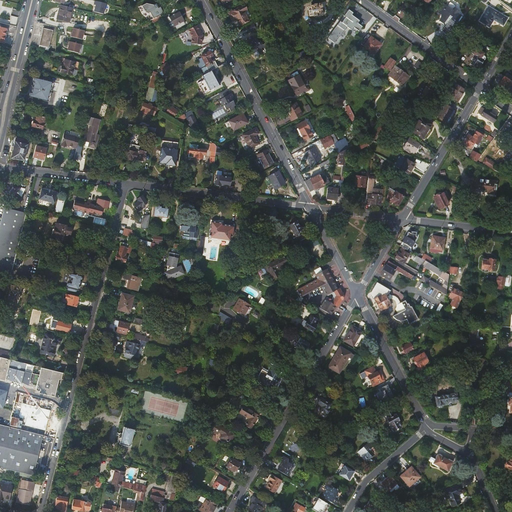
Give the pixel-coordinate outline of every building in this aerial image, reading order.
[(105,3),(94,0),(93,4),(95,4),(93,11),(103,13),(105,3)] [(149,12),(152,19),(159,15),(163,13),(159,7),(157,8),(155,5),(153,6),(152,4),(144,3),(140,6),(143,13),(147,13),(149,12)] [(68,22),(72,7),(66,6),(59,4),(56,19),(68,22)] [(239,6),(226,13),(230,21),(234,19),(237,25),(247,20),(241,11),(244,9),(241,4),(239,6)] [(310,6),(310,10),(308,10),(308,15),(321,14),(321,5),(310,6)] [(507,18),(487,6),(479,21),(489,27),(493,20),(503,26),(507,18)] [(173,28),(182,23),(183,23),(175,8),(168,12),(171,16),(167,18),(172,28),(173,28)] [(353,12),(348,8),(343,15),(345,16),(341,21),(339,20),(327,37),(333,41),(338,36),(346,26),(350,29),(352,26),(358,30),(362,26),(357,22),(359,20),(356,17),(355,18),(352,16),(353,15),(351,14),(353,12)] [(433,29),(437,32),(438,31),(440,33),(440,34),(437,38),(443,42),(455,24),(452,21),(453,19),(449,16),(447,17),(442,13),(441,15),(439,13),(434,20),(437,22),(436,23),(436,25),(433,29)] [(250,32),(257,29),(253,22),(246,26),(250,32)] [(466,25),(463,31),(469,35),(473,29),(466,25)] [(201,36),(196,26),(187,30),(191,37),(190,44),(200,45),(201,36)] [(42,28),(37,48),(48,50),(53,30),(42,28)] [(84,31),(73,28),(71,37),(82,39),(84,31)] [(252,35),(246,39),(249,45),(248,45),(253,54),(259,51),(260,52),(264,50),(259,40),(257,41),(256,41),(255,41),(252,35)] [(365,36),(360,43),(372,52),(373,51),(375,52),(381,44),(370,36),(368,38),(365,36)] [(80,44),(70,41),(67,50),(78,53),(80,44)] [(306,61),(307,63),(309,62),(308,60),(308,59),(302,46),(300,46),(301,49),(299,50),(305,61),(306,61)] [(476,47),(472,53),(476,55),(470,63),(474,66),(475,65),(478,67),(485,58),(485,56),(483,54),(484,52),(476,47)] [(216,68),(214,62),(211,64),(208,58),(211,57),(208,52),(200,57),(205,66),(200,70),(203,75),(212,70),(216,68)] [(389,63),(386,67),(389,70),(395,62),(390,57),(387,61),(389,63)] [(78,62),(63,58),(61,64),(59,63),(57,71),(75,76),(78,62)] [(418,60),(414,66),(419,71),(424,65),(418,60)] [(94,69),(96,70),(98,63),(90,61),(89,66),(95,68),(94,69)] [(311,64),(310,62),(309,62),(307,63),(301,66),(294,70),(295,72),(311,64)] [(166,63),(160,66),(158,71),(160,70),(167,66),(168,66),(166,63)] [(170,71),(167,66),(160,70),(163,75),(170,71)] [(395,66),(388,75),(399,83),(401,82),(402,83),(407,77),(405,76),(406,74),(395,66)] [(214,73),(212,70),(203,75),(200,76),(203,80),(197,84),(204,96),(213,91),(212,89),(219,85),(213,74),(214,73)] [(510,82),(505,77),(501,74),(496,81),(511,92),(511,80),(510,82)] [(47,100),(52,81),(33,76),(32,81),(33,81),(31,91),(29,91),(28,96),(47,100)] [(301,94),(303,93),(302,91),(305,90),(303,85),(305,84),(303,79),(302,80),(300,81),(298,77),(298,76),(288,81),(295,95),(300,93),(301,94)] [(429,81),(420,96),(427,101),(430,96),(428,94),(434,85),(429,81)] [(464,90),(455,84),(448,96),(457,102),(464,90)] [(407,91),(404,96),(410,100),(413,96),(407,91)] [(225,92),(217,96),(219,100),(218,100),(220,105),(222,104),(225,110),(227,108),(229,112),(234,110),(232,107),(234,106),(232,101),(231,102),(230,100),(232,99),(232,97),(231,94),(227,96),(225,92)] [(292,120),(304,115),(297,101),(285,107),(292,120)] [(150,107),(151,104),(150,103),(149,103),(144,102),(144,104),(143,103),(140,113),(150,116),(150,113),(154,114),(155,109),(150,107)] [(453,109),(443,104),(437,116),(446,121),(453,109)] [(478,113),(488,119),(489,118),(492,120),(495,115),(490,112),(492,108),(486,105),(484,109),(482,107),(478,113)] [(169,106),(164,112),(173,118),(177,111),(169,106)] [(45,117),(37,114),(35,121),(33,120),(31,121),(30,123),(32,125),(42,128),(45,117)] [(242,115),(225,124),(228,131),(231,129),(233,131),(244,125),(242,120),(244,119),(242,115)] [(193,128),(198,126),(193,116),(188,118),(193,128)] [(420,116),(411,131),(423,138),(432,123),(420,116)] [(96,148),(97,143),(93,142),(98,126),(96,126),(98,119),(88,117),(86,123),(90,124),(86,140),(89,141),(88,146),(96,148)] [(303,140),(308,137),(305,131),(308,129),(304,120),(296,125),(303,140)] [(382,123),(370,138),(373,140),(384,125),(382,123)] [(256,128),(243,135),(250,148),(259,143),(255,135),(258,133),(256,128)] [(468,134),(463,143),(471,148),(473,144),(475,145),(482,135),(476,131),(472,137),(468,134)] [(67,146),(67,145),(70,145),(73,146),(73,147),(76,147),(77,144),(79,137),(64,133),(61,145),(67,146)] [(318,141),(322,149),(336,141),(333,134),(318,141)] [(24,159),(29,139),(15,136),(10,156),(24,159)] [(419,144),(409,137),(402,148),(406,151),(407,149),(414,153),(419,144)] [(177,142),(161,140),(158,166),(175,168),(177,142)] [(365,142),(357,146),(360,151),(368,146),(365,142)] [(129,150),(126,158),(132,160),(133,158),(144,160),(146,154),(145,154),(146,152),(145,152),(146,146),(141,145),(140,146),(130,144),(129,150)] [(190,145),(189,148),(188,153),(193,154),(192,158),(196,158),(196,161),(200,161),(202,150),(197,149),(197,145),(190,145)] [(47,148),(37,146),(34,156),(44,159),(47,148)] [(309,165),(319,160),(315,152),(313,148),(303,153),(309,165)] [(480,154),(474,150),(470,156),(477,160),(480,154)] [(273,164),(271,159),(270,159),(265,151),(256,155),(264,169),(273,164)] [(483,162),(494,169),(497,164),(486,157),(483,162)] [(407,158),(400,169),(409,174),(415,164),(407,158)] [(277,188),(282,186),(285,184),(278,171),(270,176),(277,188)] [(220,184),(229,185),(229,178),(230,173),(221,172),(221,176),(216,175),(214,184),(220,185),(220,184)] [(309,179),(304,181),(307,187),(309,192),(314,189),(315,191),(320,188),(319,186),(328,181),(326,176),(320,179),(318,174),(309,179)] [(366,176),(356,175),(354,186),(365,187),(366,176)] [(496,193),(496,191),(497,180),(473,177),(472,189),(488,191),(488,193),(496,193)] [(365,203),(370,203),(379,204),(380,195),(381,195),(381,189),(372,188),(373,179),(368,178),(365,203)] [(8,185),(3,192),(10,199),(14,195),(18,199),(24,192),(20,188),(20,189),(11,180),(7,184),(8,185)] [(327,197),(337,198),(338,188),(328,187),(327,197)] [(39,199),(44,200),(44,202),(48,203),(50,202),(54,203),(57,192),(52,191),(52,190),(47,189),(47,190),(42,188),(39,199)] [(397,192),(388,188),(386,200),(389,200),(389,201),(397,205),(403,193),(398,190),(397,192)] [(444,195),(443,192),(434,196),(440,208),(449,204),(447,201),(451,200),(447,193),(444,195)] [(140,207),(141,209),(144,206),(143,205),(146,203),(141,196),(137,199),(138,201),(133,205),(137,210),(140,207)] [(92,205),(87,204),(75,201),(72,209),(75,210),(74,214),(75,215),(82,217),(83,216),(84,213),(101,217),(102,212),(103,209),(103,208),(107,209),(109,202),(98,199),(96,206),(92,205)] [(162,208),(162,206),(154,205),(152,217),(168,218),(169,209),(162,208)] [(0,267),(12,271),(17,248),(26,214),(3,209),(0,222),(0,267)] [(148,229),(149,214),(143,216),(141,228),(148,229)] [(182,220),(181,229),(184,229),(183,237),(197,239),(198,228),(195,228),(196,220),(193,220),(192,221),(182,220)] [(295,237),(293,238),(296,243),(306,238),(304,233),(304,232),(302,228),(300,228),(296,221),(289,225),(295,237)] [(211,223),(209,239),(215,240),(215,238),(229,240),(230,234),(232,234),(233,227),(220,225),(221,224),(211,223)] [(64,234),(68,234),(70,235),(71,229),(65,227),(65,226),(57,224),(57,228),(54,227),(54,229),(53,229),(51,236),(57,238),(57,240),(62,242),(63,236),(64,234)] [(411,231),(409,232),(408,232),(402,243),(404,244),(402,247),(407,250),(409,247),(411,248),(418,238),(416,237),(417,232),(411,231)] [(163,238),(154,236),(153,241),(154,241),(154,243),(157,243),(161,245),(163,238)] [(444,238),(432,236),(429,252),(437,253),(437,252),(442,253),(444,238)] [(138,245),(150,248),(151,242),(146,241),(142,240),(140,239),(138,245)] [(117,254),(116,259),(124,261),(125,262),(126,257),(125,256),(126,251),(130,252),(132,245),(123,243),(122,246),(121,246),(118,254),(117,254)] [(406,252),(407,250),(402,247),(395,257),(398,259),(397,260),(404,263),(409,254),(406,252)] [(266,260),(266,263),(274,258),(268,248),(263,251),(262,260),(266,260)] [(175,266),(179,254),(170,252),(166,265),(168,265),(166,271),(169,279),(180,275),(183,273),(180,266),(177,267),(175,266)] [(266,266),(272,279),(280,275),(277,269),(292,261),(288,253),(275,260),(275,261),(266,266)] [(423,259),(415,255),(413,260),(422,265),(425,260),(423,259)] [(425,260),(430,264),(433,259),(426,255),(423,259),(425,260)] [(483,258),(481,268),(493,270),(494,265),(495,259),(494,259),(494,258),(493,257),(491,257),(489,258),(483,258)] [(425,260),(422,265),(428,269),(429,269),(440,275),(439,276),(442,278),(445,274),(449,276),(449,275),(444,272),(430,264),(425,260)] [(406,276),(408,272),(389,261),(381,274),(390,279),(395,270),(398,272),(399,272),(406,276)] [(318,279),(304,287),(308,293),(322,286),(333,279),(329,274),(327,268),(316,274),(318,279)] [(82,276),(70,273),(66,287),(67,288),(66,291),(77,294),(78,290),(82,276)] [(140,277),(124,273),(123,278),(129,280),(127,288),(137,290),(140,277)] [(275,278),(280,287),(283,285),(279,276),(275,278)] [(438,290),(441,287),(424,277),(422,280),(438,290)] [(338,288),(333,279),(322,286),(327,296),(330,294),(331,295),(334,293),(336,297),(332,303),(326,299),(320,309),(331,315),(334,310),(337,306),(339,306),(342,300),(344,299),(342,292),(339,287),(338,288)] [(386,294),(387,292),(389,294),(391,291),(377,282),(371,292),(380,310),(388,306),(387,303),(390,302),(388,299),(386,294)] [(12,285),(7,302),(17,304),(21,288),(12,285)] [(297,290),(301,297),(308,293),(304,287),(297,290)] [(446,295),(447,290),(441,287),(438,290),(446,295)] [(459,301),(463,293),(452,288),(448,296),(453,298),(449,305),(456,308),(459,301)] [(396,311),(400,303),(400,302),(399,300),(397,298),(395,297),(394,296),(391,295),(389,294),(387,292),(386,294),(388,299),(392,298),(393,299),(395,300),(396,302),(397,303),(397,305),(396,307),(395,308),(396,311)] [(120,309),(128,312),(129,312),(133,296),(122,293),(119,302),(121,303),(120,309)] [(68,301),(67,305),(76,307),(78,297),(70,295),(69,296),(66,295),(64,300),(68,301)] [(285,298),(294,303),(295,299),(287,295),(285,298)] [(409,323),(418,319),(411,306),(410,306),(408,303),(407,303),(405,300),(400,303),(396,311),(397,313),(392,315),(406,319),(409,323)] [(233,310),(237,313),(243,317),(249,307),(238,301),(233,310)] [(268,304),(264,302),(259,308),(264,311),(268,304)] [(39,319),(40,311),(35,310),(33,309),(29,325),(37,327),(45,329),(47,321),(39,319)] [(282,326),(284,323),(270,315),(268,318),(282,326)] [(311,316),(308,322),(304,320),(302,325),(313,331),(314,331),(315,331),(317,327),(316,327),(316,326),(315,325),(316,325),(314,324),(317,320),(311,316)] [(55,320),(53,328),(70,332),(71,325),(55,320)] [(128,324),(115,321),(114,325),(117,326),(116,332),(130,335),(132,325),(128,324)] [(27,332),(29,325),(20,323),(19,329),(27,332)] [(352,327),(344,341),(354,347),(362,333),(352,327)] [(476,340),(477,328),(470,327),(469,338),(469,347),(477,348),(477,349),(483,350),(483,341),(476,340)] [(45,333),(40,352),(53,356),(55,351),(53,351),(54,346),(55,346),(57,345),(57,344),(60,344),(62,337),(45,333)] [(135,334),(133,339),(141,340),(144,341),(145,341),(148,342),(149,339),(145,338),(145,337),(135,334)] [(137,355),(141,340),(133,339),(128,337),(124,352),(125,352),(124,354),(125,356),(133,358),(133,356),(135,357),(136,355),(137,355)] [(298,338),(293,346),(302,352),(305,348),(306,349),(309,344),(301,339),(300,340),(298,338)] [(410,341),(401,346),(405,353),(414,348),(410,341)] [(340,348),(329,368),(339,374),(347,361),(350,362),(353,356),(340,348)] [(11,353),(0,350),(0,356),(9,359),(11,353)] [(416,367),(419,373),(427,368),(424,362),(428,360),(424,352),(414,357),(418,365),(416,367)] [(22,356),(12,353),(11,359),(20,362),(22,356)] [(61,380),(63,373),(20,362),(11,359),(9,359),(0,356),(0,378),(1,379),(5,380),(6,377),(8,378),(13,380),(13,379),(17,380),(16,381),(21,383),(21,381),(24,382),(24,383),(28,385),(29,382),(37,384),(36,389),(55,394),(59,379),(61,380)] [(175,370),(187,374),(188,371),(183,369),(183,368),(183,367),(182,365),(181,364),(179,364),(178,365),(177,365),(176,366),(175,370)] [(374,367),(366,371),(373,386),(384,380),(379,371),(376,372),(374,367)] [(271,375),(264,372),(261,377),(260,379),(260,381),(260,383),(261,384),(262,385),(264,386),(270,390),(273,385),(278,388),(278,387),(281,389),(285,382),(283,380),(283,379),(280,377),(284,371),(279,368),(275,374),(272,372),(271,375)] [(224,369),(222,372),(233,378),(234,376),(224,369)] [(384,403),(393,397),(386,386),(379,391),(380,394),(376,396),(379,400),(381,398),(384,403)] [(54,397),(55,394),(36,389),(36,390),(39,391),(39,393),(54,397)] [(456,393),(436,397),(437,405),(438,405),(438,406),(439,406),(442,406),(443,405),(443,404),(457,402),(456,393)] [(17,397),(10,426),(35,433),(42,402),(17,397)] [(321,399),(316,407),(326,414),(329,410),(328,409),(330,405),(321,399)] [(259,415),(243,406),(239,412),(249,418),(245,425),(251,429),(259,415)] [(121,410),(109,407),(108,414),(119,417),(121,410)] [(389,418),(388,418),(394,430),(401,427),(398,421),(399,420),(396,414),(395,415),(393,409),(386,412),(389,418)] [(211,420),(207,427),(219,433),(220,431),(223,433),(221,437),(230,442),(235,434),(211,420)] [(10,426),(0,424),(0,466),(1,467),(0,469),(0,471),(31,479),(32,475),(33,475),(43,435),(35,433),(10,426)] [(121,438),(118,438),(118,441),(119,443),(120,443),(120,444),(124,446),(124,448),(128,449),(129,447),(130,447),(134,430),(124,428),(122,434),(121,438)] [(46,450),(51,451),(55,438),(50,437),(46,450)] [(372,444),(360,453),(365,460),(369,457),(370,458),(374,455),(374,454),(377,452),(372,444)] [(281,466),(278,470),(292,478),(294,474),(291,472),(292,471),(290,470),(292,467),(291,463),(289,462),(289,461),(288,458),(281,454),(279,457),(283,459),(281,463),(283,464),(282,466),(281,466)] [(435,459),(434,462),(433,463),(448,471),(453,462),(438,454),(435,459)] [(232,458),(227,466),(235,471),(240,463),(232,458)] [(341,462),(335,472),(348,480),(354,470),(341,462)] [(409,472),(402,478),(409,486),(420,478),(411,467),(408,471),(409,472)] [(115,469),(111,484),(121,487),(133,490),(135,485),(121,482),(124,472),(115,469)] [(267,484),(264,488),(274,494),(282,481),(271,475),(268,480),(270,481),(268,484),(267,484)] [(213,486),(223,492),(228,483),(219,477),(213,486)] [(388,477),(381,484),(388,492),(396,486),(388,477)] [(23,481),(19,502),(30,504),(32,492),(33,492),(35,483),(23,481)] [(0,484),(0,486),(0,502),(2,503),(3,498),(10,499),(13,487),(0,484)] [(146,487),(135,484),(135,485),(133,490),(138,491),(141,492),(141,496),(140,501),(143,501),(144,498),(143,496),(146,487)] [(459,484),(445,490),(452,506),(461,502),(458,494),(462,492),(459,484)] [(322,495),(321,496),(321,497),(336,505),(336,504),(335,503),(337,500),(338,501),(341,496),(339,495),(337,499),(335,498),(334,497),(335,495),(336,496),(337,497),(340,492),(333,488),(332,489),(326,486),(324,490),(326,491),(325,494),(324,493),(322,495)] [(163,499),(164,498),(151,495),(150,500),(156,502),(156,503),(158,503),(158,506),(160,507),(159,510),(164,511),(166,503),(161,502),(162,499),(163,499)] [(57,505),(57,510),(65,511),(68,499),(57,496),(56,505),(57,505)] [(260,511),(262,508),(259,506),(261,502),(253,497),(250,501),(253,503),(249,509),(252,511),(260,511)] [(322,511),(324,511),(329,504),(318,498),(312,508),(317,511),(318,511),(320,510),(322,511)] [(206,499),(200,510),(203,511),(212,511),(217,505),(206,499)] [(72,509),(84,511),(84,510),(88,511),(90,503),(73,500),(72,509)] [(369,500),(366,504),(368,505),(366,509),(371,511),(374,511),(376,509),(380,511),(382,507),(376,504),(377,503),(373,501),(373,502),(369,500)] [(133,511),(135,504),(122,502),(119,511),(133,511)] [(295,503),(294,505),(295,506),(293,510),(296,511),(302,511),(304,508),(295,503)]
